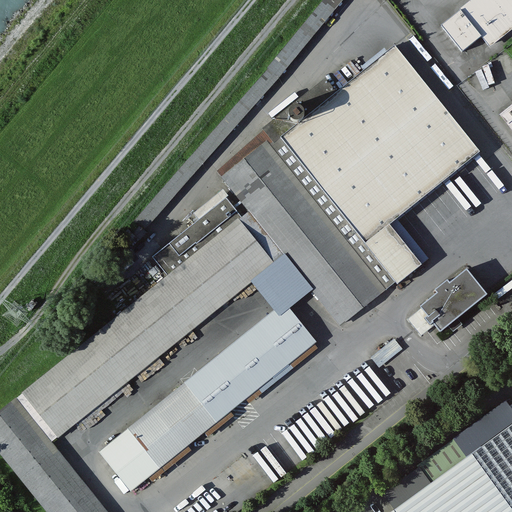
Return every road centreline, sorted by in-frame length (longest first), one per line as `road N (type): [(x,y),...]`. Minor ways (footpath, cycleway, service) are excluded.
road 1 (track): [(0,352),(295,0)]
road 2 (track): [(0,303),(254,0)]
road 3 (residential): [(280,511),(511,325)]
